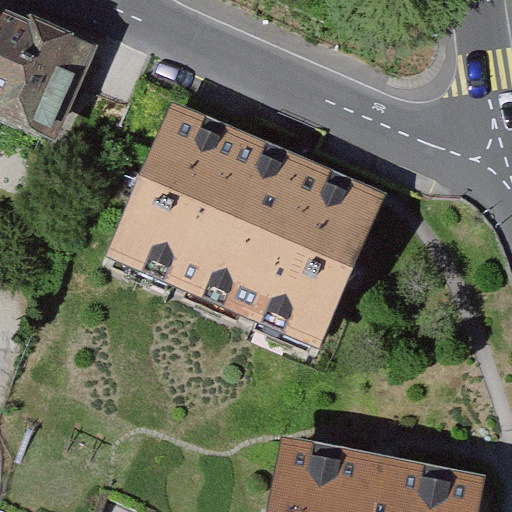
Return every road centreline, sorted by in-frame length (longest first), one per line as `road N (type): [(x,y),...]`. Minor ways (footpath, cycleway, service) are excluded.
road 1 (residential): [(506,164),(393,130),(100,0)]
road 2 (residential): [(506,164),(479,0)]
